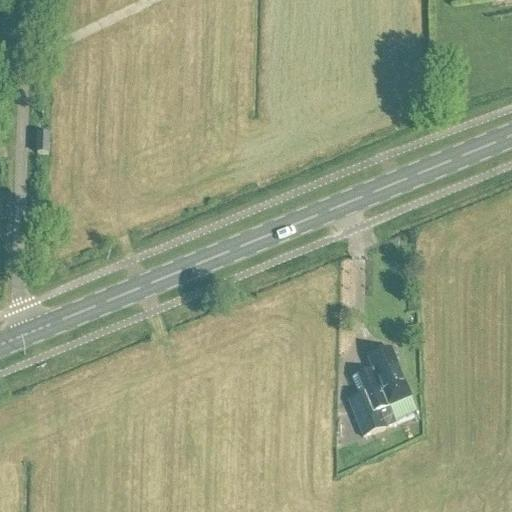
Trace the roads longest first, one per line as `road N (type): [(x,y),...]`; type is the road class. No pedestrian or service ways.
road 1 (primary): [(25,336),(511,137)]
road 2 (unclassified): [(25,336),(19,309),(27,0)]
